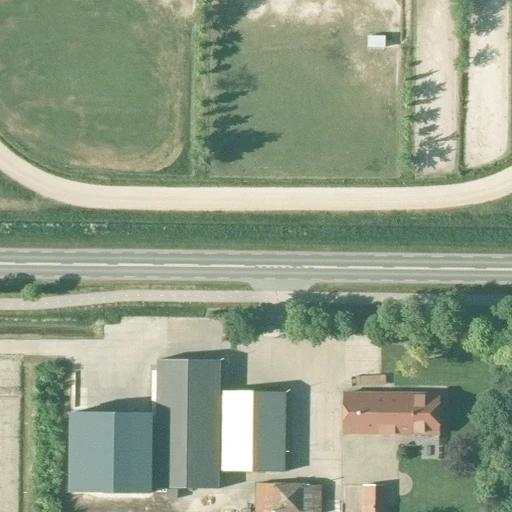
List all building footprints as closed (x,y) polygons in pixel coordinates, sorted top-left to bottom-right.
[(366,42),(365,53),(382,54),(383,43),(366,42)] [(178,490),(218,491),(220,362),(159,361),(157,490),(168,490),(168,500),(178,500),(178,490)] [(224,393),(223,473),(285,474),(286,394),(224,393)] [(345,395),(344,435),(439,436),(439,396),(345,395)] [(149,494),(150,413),(71,412),(70,493),(149,494)] [(322,511),(323,487),(256,485),(255,511),(322,511)] [(384,511),(384,509),(384,487),(364,487),(363,511),(384,511)]
